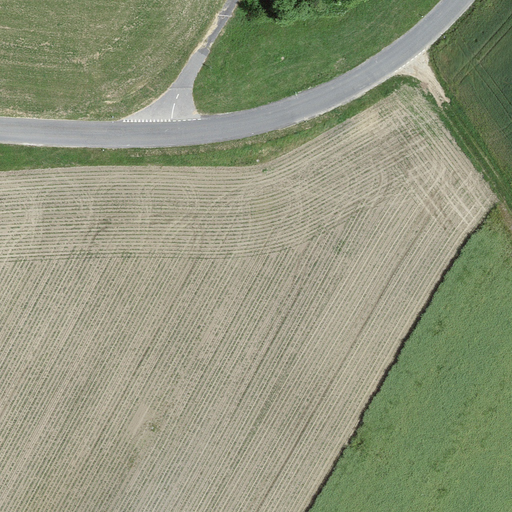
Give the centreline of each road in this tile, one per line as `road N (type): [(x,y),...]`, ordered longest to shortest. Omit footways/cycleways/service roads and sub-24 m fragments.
road 1 (tertiary): [(460,0),(343,90),(213,128),(0,123)]
road 2 (track): [(138,129),(183,84),(236,0)]
